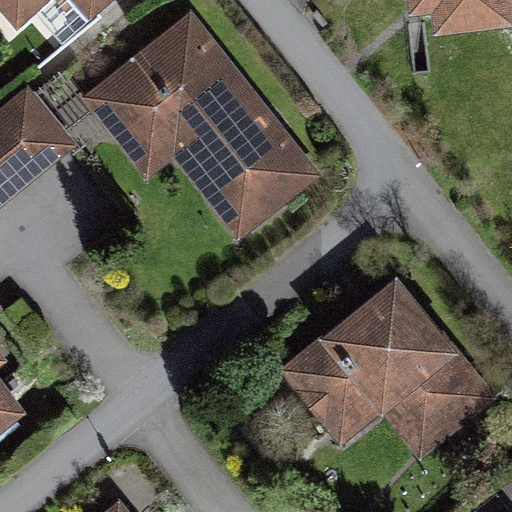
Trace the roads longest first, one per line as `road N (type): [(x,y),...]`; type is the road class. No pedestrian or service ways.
road 1 (residential): [(404,189),(0,509)]
road 2 (residential): [(261,0),(404,189)]
road 3 (residential): [(404,189),(511,326)]
